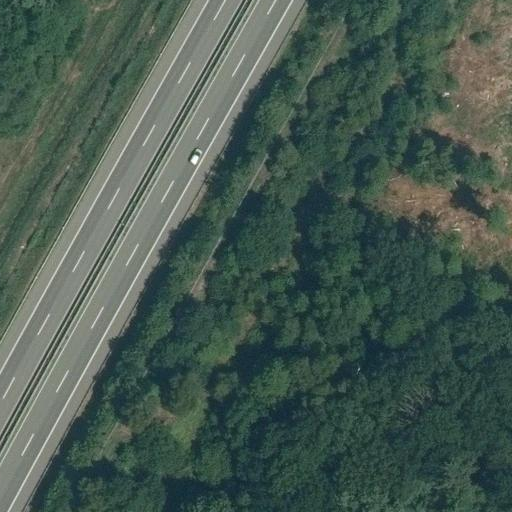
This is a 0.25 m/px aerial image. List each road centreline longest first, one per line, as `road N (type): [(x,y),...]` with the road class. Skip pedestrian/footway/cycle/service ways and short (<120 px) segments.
road 1 (motorway): [(0,491),(273,0)]
road 2 (motorway): [(228,0),(0,412)]
